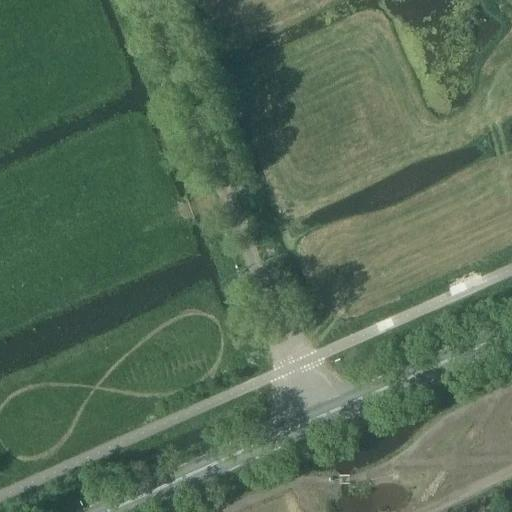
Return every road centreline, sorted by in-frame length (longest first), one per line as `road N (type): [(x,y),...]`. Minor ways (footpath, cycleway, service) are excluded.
road 1 (track): [(316,419),(152,0)]
road 2 (secondary): [(109,511),(511,332)]
